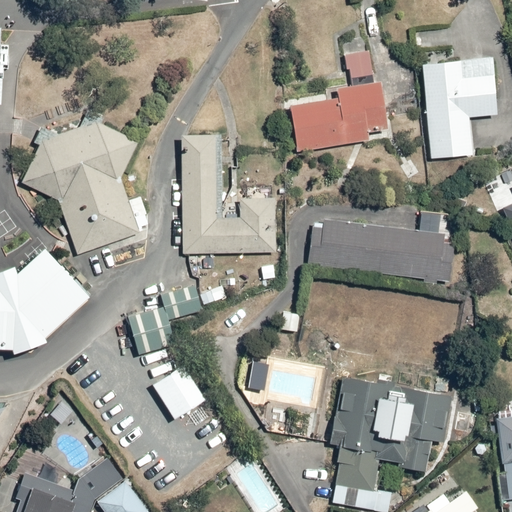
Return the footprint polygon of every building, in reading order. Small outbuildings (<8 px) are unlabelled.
[(453,28),(412,28),(412,49),(453,49),(453,28)] [(328,97),(292,102),(300,152),(374,139),(372,125),(392,122),(385,79),(377,80),(371,50),(345,54),(348,70),(353,69),(356,85),(327,90),(328,97)] [(495,57),(425,62),(432,159),(475,156),(473,116),(499,114),(495,57)] [(73,242),(78,257),(138,234),(123,187),(127,179),(143,147),(103,122),(42,141),(24,188),(59,206),(73,242)] [(187,137),(182,137),(182,253),(199,253),(278,252),(278,198),(241,198),(241,215),(223,215),(223,137),(187,137)] [(450,236),(316,218),(310,264),(443,282),(444,277),(454,279),(458,244),(449,243),(450,236)] [(0,351),(13,352),(14,357),(31,352),(47,345),(46,341),(90,300),(45,252),(17,277),(15,269),(0,274),(0,351)] [(276,262),(262,263),(263,280),(278,279),(276,262)] [(161,295),(164,307),(128,317),(139,355),(176,344),(169,319),(203,309),(199,297),(196,285),(161,295)] [(302,310),(284,309),(284,330),(301,331),(302,310)] [(186,363),(154,382),(176,418),(208,398),(186,363)] [(417,388),(345,372),(341,392),(345,393),(341,411),(337,410),(331,440),(341,443),(338,457),(343,458),(334,502),(378,511),(394,511),(399,490),(379,486),(384,460),(429,469),(435,440),(447,443),(457,397),(442,394),(444,383),(419,378),(417,388)] [(511,402),(497,404),(509,503),(511,502),(511,402)] [(150,511),(126,479),(99,500),(108,511),(150,511)] [(73,511),(77,501),(38,486),(28,511),(73,511)] [(480,511),(484,510),(471,489),(455,499),(449,488),(429,501),(433,508),(427,511),(480,511)]
